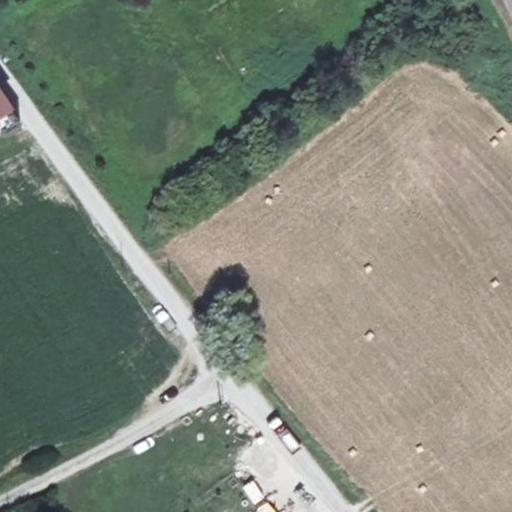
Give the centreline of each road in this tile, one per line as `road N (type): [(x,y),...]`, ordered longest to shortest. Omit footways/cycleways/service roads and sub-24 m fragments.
road 1 (unclassified): [(232,371),(0,62)]
road 2 (unclassified): [(232,371),(0,495)]
road 3 (unclassified): [(343,511),(232,371)]
